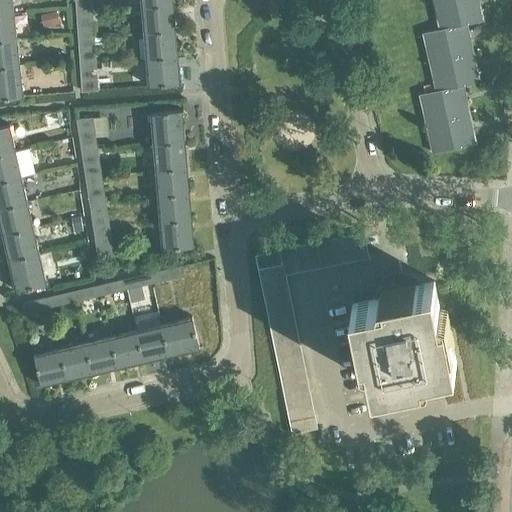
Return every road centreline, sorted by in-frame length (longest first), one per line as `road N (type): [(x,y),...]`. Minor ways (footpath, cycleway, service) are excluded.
road 1 (residential): [(0,389),(16,426),(242,373),(230,214)]
road 2 (residential): [(230,214),(211,0)]
road 3 (residential): [(327,0),(376,196)]
road 4 (residential): [(230,214),(376,196)]
road 5 (residential): [(376,196),(511,200)]
